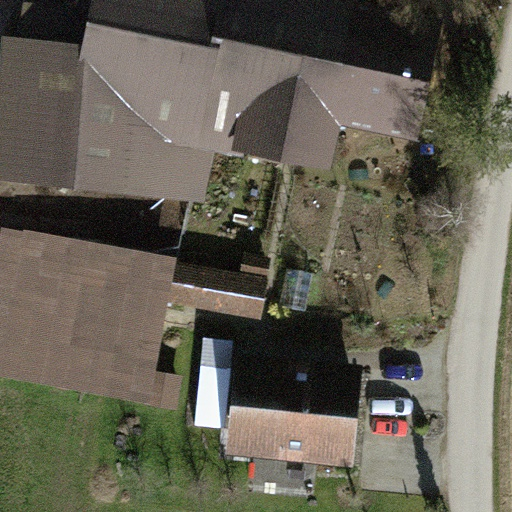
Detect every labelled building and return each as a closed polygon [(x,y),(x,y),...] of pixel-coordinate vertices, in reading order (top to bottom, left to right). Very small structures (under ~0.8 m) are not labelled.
[(97,0),(86,53),(27,49),(16,168),(202,188),(211,132),(320,153),(330,107),(411,123),(431,27),(297,0),(97,0)] [(262,281),(21,238),(0,357),(0,365),(146,391),(161,309),(255,326),(262,281)] [(288,268),(280,305),(305,309),(312,273),(288,268)] [(199,421),(227,424),(235,352),(207,349),(199,421)] [(352,372),(245,362),(237,443),(344,453),(352,372)]
